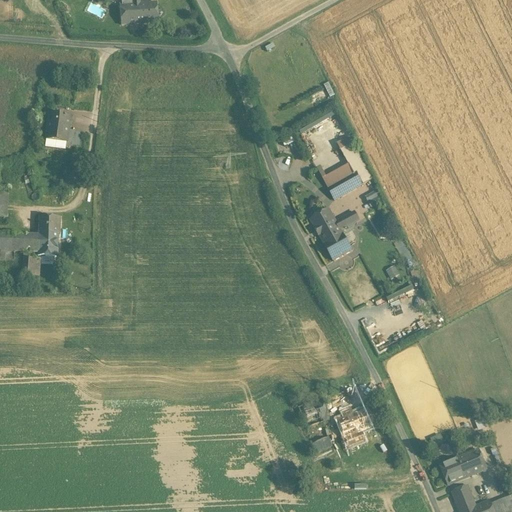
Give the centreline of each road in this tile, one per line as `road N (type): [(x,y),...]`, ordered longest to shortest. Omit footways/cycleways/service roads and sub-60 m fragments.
road 1 (residential): [(227,51),(289,215),(346,311),(437,511)]
road 2 (residential): [(0,36),(227,51)]
road 3 (track): [(335,0),(249,48),(227,51)]
